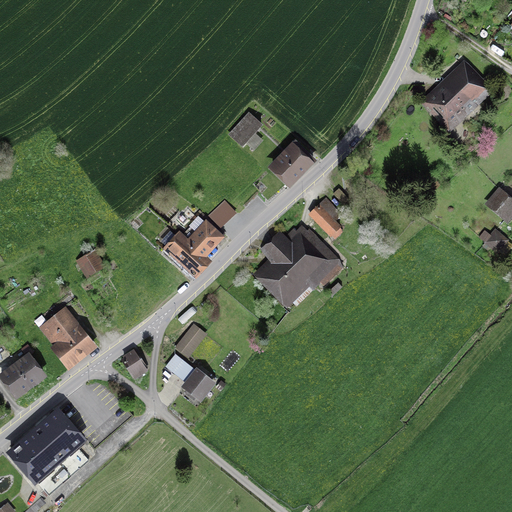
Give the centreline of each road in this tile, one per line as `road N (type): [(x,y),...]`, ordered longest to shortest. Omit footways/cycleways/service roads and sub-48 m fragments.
road 1 (unclassified): [(162,315),(331,165),(395,77),(425,0)]
road 2 (unclassified): [(282,511),(153,405)]
road 3 (unclassified): [(0,441),(94,365)]
